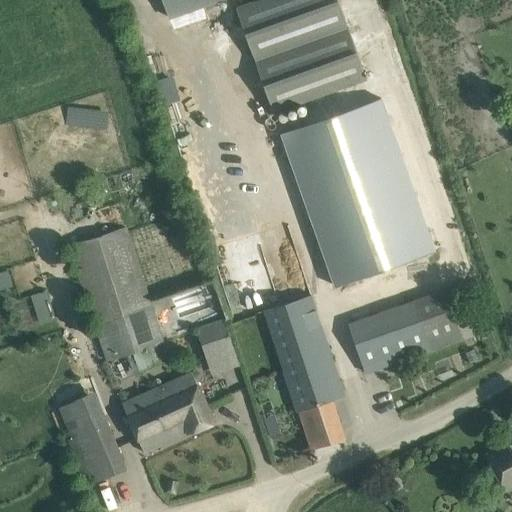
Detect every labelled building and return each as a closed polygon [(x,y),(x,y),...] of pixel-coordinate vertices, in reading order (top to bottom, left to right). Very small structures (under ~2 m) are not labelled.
[(162,0),(169,17),(216,0),(162,0)] [(338,0),(256,0),(237,7),(275,113),(366,79),(338,0)] [(338,297),(436,263),(384,112),(285,146),(338,297)] [(163,342),(125,227),(69,245),(107,360),(163,342)] [(0,286),(11,284),(7,269),(0,270),(0,286)] [(234,318),(278,301),(266,272),(223,289),(234,318)] [(0,310),(7,333),(55,318),(46,289),(16,298),(12,285),(0,289),(0,310)] [(463,339),(446,288),(348,322),(365,373),(463,339)] [(311,295),(264,311),(297,411),(300,410),(312,447),(344,437),(331,399),(344,395),(311,295)] [(222,318),(195,328),(203,350),(229,341),(222,318)] [(190,371),(165,383),(147,392),(147,390),(129,398),(122,402),(137,434),(145,452),(215,420),(206,401),(190,371)] [(87,485),(95,481),(126,468),(119,450),(94,391),(59,406),(72,437),(68,439),(79,466),(87,485)] [(486,454),(504,486),(511,481),(511,444),(509,446),(507,443),(486,454)]
